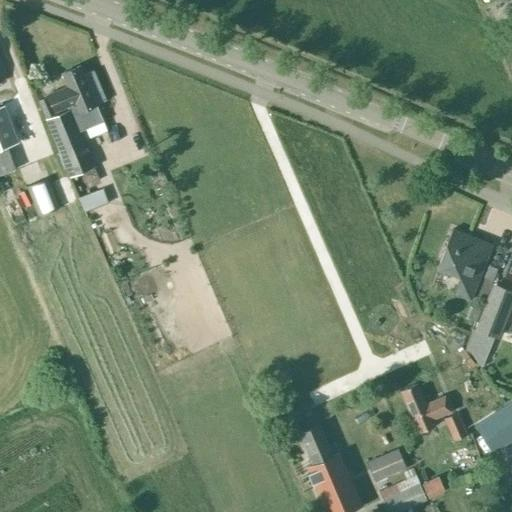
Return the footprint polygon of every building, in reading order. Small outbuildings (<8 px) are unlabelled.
[(96,104),(80,66),(80,65),(61,73),(62,74),(67,86),(47,95),(55,115),(46,119),(70,178),(77,196),(82,194),(95,222),(119,212),(109,188),(104,190),(103,186),(79,129),(84,127),(86,129),(103,121),(96,105),(96,104)] [(0,148),(17,142),(3,105),(0,105),(0,148)] [(0,174),(14,169),(6,148),(0,150),(0,174)] [(54,149),(45,153),(51,168),(60,165),(54,149)] [(38,178),(11,186),(14,196),(26,193),(33,218),(48,214),(38,178)] [(459,277),(453,293),(470,299),(492,244),(452,229),(436,268),(459,277)] [(488,265),(483,277),(490,280),(495,268),(488,265)] [(511,292),(494,285),(476,329),(494,336),(511,292)] [(451,411),(444,396),(425,404),(417,384),(417,383),(400,390),(400,391),(418,433),(435,426),(432,419),(451,411)] [(492,452),(511,438),(511,400),(474,425),(492,452)] [(456,414),(444,418),(453,441),(464,436),(456,414)] [(339,453),(332,455),(319,425),(300,433),(313,464),(306,466),(325,511),(326,511),(358,499),(339,453)] [(397,449),(367,462),(375,482),(405,469),(397,449)] [(419,484),(413,468),(404,472),(407,479),(378,491),(386,511),(398,511),(426,500),(419,484)] [(423,484),(429,498),(444,492),(438,477),(423,484)]
